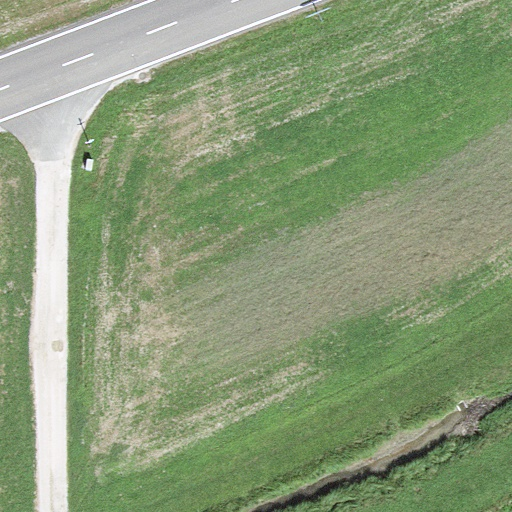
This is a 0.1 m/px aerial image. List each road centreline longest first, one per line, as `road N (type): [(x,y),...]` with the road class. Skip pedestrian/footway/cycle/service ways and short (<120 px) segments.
road 1 (track): [(56,511),(48,68)]
road 2 (secondary): [(0,87),(232,0)]
